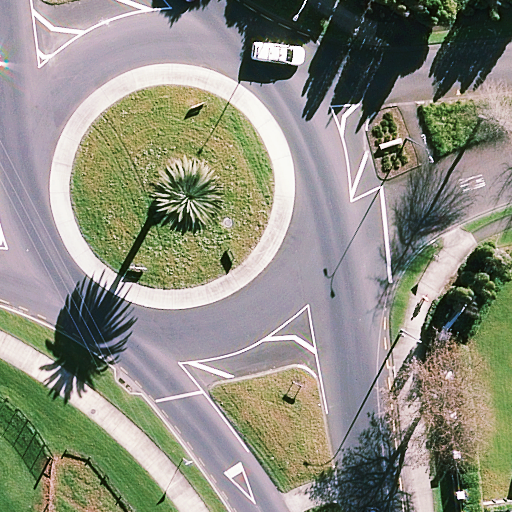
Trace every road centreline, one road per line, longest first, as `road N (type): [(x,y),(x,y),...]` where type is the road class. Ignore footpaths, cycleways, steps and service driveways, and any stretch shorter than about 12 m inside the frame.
road 1 (secondary): [(323,237),(286,292),(224,327),(149,335),(80,305)]
road 2 (secondary): [(18,174),(31,122),(82,66),(161,39),(234,49)]
road 3 (secondary): [(323,237),(357,511)]
road 4 (secondary): [(262,511),(175,398),(80,305)]
road 5 (tertiary): [(285,79),(402,85),(511,68)]
road 6 (tertiary): [(511,170),(389,226),(325,227)]
road 7 (secondary): [(18,174),(6,0)]
road 8 (secondary): [(285,79),(315,132),(325,227)]
